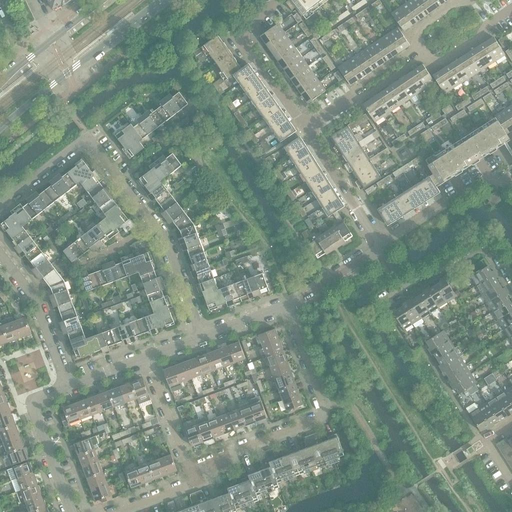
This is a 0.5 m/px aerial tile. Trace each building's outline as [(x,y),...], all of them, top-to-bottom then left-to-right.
[(48,0),(52,9),(53,8),(54,10),(61,6),(61,5),(61,4),(63,6),(70,0),(48,0)] [(310,9),(322,0),(288,0),(285,2),(293,12),(297,9),(306,20),(314,13),(310,9)] [(374,9),(381,4),(378,0),(371,5),(374,9)] [(428,13),(418,0),(411,0),(408,2),(420,19),(428,13)] [(437,7),(431,0),(418,0),(428,13),(437,7)] [(420,19),(408,2),(400,8),(412,25),(420,19)] [(354,12),(360,7),(358,3),(351,8),(354,12)] [(364,15),(370,11),(368,7),(361,11),(364,15)] [(412,25),(400,8),(391,14),(403,31),(412,25)] [(343,19),(350,14),(347,10),(341,15),(343,19)] [(358,20),(364,15),(361,11),(355,15),(358,20)] [(302,21),(297,13),(293,16),(298,23),(302,21)] [(337,23),(343,19),(341,15),(334,19),(337,23)] [(347,27),(354,22),(352,18),(345,23),(347,27)] [(307,28),(303,22),(299,25),(303,31),(307,28)] [(326,30),(333,26),(330,22),(323,26),(326,30)] [(340,32),(347,27),(345,23),(337,28),(340,32)] [(267,45),(284,33),(277,24),(261,36),(267,45)] [(311,34),(307,28),(303,31),(307,37),(311,34)] [(409,45),(403,36),(398,28),(388,34),(400,51),(409,45)] [(330,38),(336,34),(334,30),(328,34),(330,38)] [(273,53),(289,41),(284,33),(267,45),(273,53)] [(324,42),(330,38),(328,34),(321,38),(324,42)] [(400,51),(388,34),(380,40),(392,56),(400,51)] [(209,54),(223,44),(218,36),(217,35),(193,52),(196,56),(203,51),(206,56),(209,54)] [(319,45),(314,38),(310,41),(315,48),(319,45)] [(504,55),(493,38),(484,44),(495,61),(504,55)] [(507,45),(502,38),(498,40),(503,48),(507,45)] [(392,56),(380,40),(372,45),(384,62),(392,56)] [(278,61),(295,49),(289,41),(273,53),(278,61)] [(215,63),(230,52),(226,46),(225,46),(223,44),(209,54),(215,63)] [(495,61),(484,44),(476,49),(487,66),(495,61)] [(324,52),(319,45),(315,48),(320,55),(324,52)] [(384,62),(372,45),(363,51),(375,68),(384,62)] [(284,69),(301,58),(295,49),(278,61),(284,69)] [(487,66),(476,49),(468,54),(479,71),(487,66)] [(375,68),(363,51),(354,57),(366,74),(375,68)] [(221,71),(235,61),(234,58),(230,52),(215,63),(221,71)] [(479,71),(468,54),(459,60),(469,76),(470,77),(479,71)] [(331,62),(326,56),(322,58),(327,64),(331,62)] [(366,74),(354,57),(347,62),(358,79),(366,74)] [(291,78),(307,66),(301,58),(284,69),(291,78)] [(469,76),(459,60),(450,65),(457,76),(460,83),(470,77),(469,76)] [(219,85),(233,75),(233,74),(241,68),(236,61),(235,61),(221,71),(218,73),(222,78),(212,84),(220,95),(224,92),(219,85)] [(335,68),(331,62),(327,64),(331,71),(335,68)] [(358,79),(347,62),(338,68),(350,85),(358,79)] [(240,84),(255,73),(249,64),(241,69),(241,68),(233,74),(233,75),(240,84)] [(434,82),(429,74),(422,65),(413,71),(417,76),(424,88),(434,82)] [(460,83),(457,76),(450,65),(441,71),(445,76),(452,88),(460,83)] [(296,86),(313,74),(307,66),(291,78),(296,86)] [(343,79),(337,71),(333,74),(339,81),(343,79)] [(424,88),(417,76),(413,71),(405,76),(417,93),(424,88)] [(452,88),(445,76),(441,71),(433,76),(444,93),(452,88)] [(245,91),(261,81),(255,73),(240,84),(245,91)] [(302,94),(318,82),(313,74),(296,86),(302,94)] [(417,93),(405,76),(397,82),(408,99),(417,93)] [(505,81),(502,76),(496,80),(499,85),(505,81)] [(499,85),(496,80),(490,84),(492,89),(499,85)] [(251,99),(266,88),(261,81),(245,91),(251,99)] [(308,103),(325,91),(318,82),(302,94),(308,103)] [(408,99),(397,82),(388,88),(400,105),(408,99)] [(509,87),(506,83),(500,87),(503,91),(509,87)] [(481,95),(489,91),(486,87),(479,91),(481,95)] [(503,91),(500,87),(494,91),(496,95),(503,91)] [(257,108),(272,97),(266,88),(251,99),(257,108)] [(400,105),(388,88),(379,94),(391,111),(400,105)] [(474,100),(481,95),(479,91),(472,96),(474,100)] [(188,104),(179,92),(172,97),(171,95),(168,95),(164,98),(176,113),(188,104)] [(485,102),(493,97),(490,93),(482,98),(485,102)] [(391,111),(379,94),(371,99),(383,116),(391,111)] [(231,102),(227,95),(222,98),(227,104),(231,102)] [(263,117),(279,106),(272,97),(257,108),(263,117)] [(176,113),(164,98),(161,101),(160,103),(162,105),(155,110),(165,122),(176,113)] [(464,106),(471,102),(468,98),(462,102),(464,106)] [(383,116),(371,99),(363,105),(374,122),(383,116)] [(476,107),(483,103),(481,99),(474,103),(476,107)] [(235,108),(231,102),(227,104),(231,110),(235,108)] [(458,111),(464,106),(462,102),(455,106),(458,111)] [(470,112),(476,107),(474,103),(467,108),(470,112)] [(444,114),(452,109),(450,105),(442,110),(444,114)] [(268,125),(284,114),(279,106),(263,117),(268,125)] [(165,122),(155,110),(149,115),(148,113),(145,112),(141,115),(153,131),(165,122)] [(459,118),(466,114),(463,110),(457,114),(459,118)] [(242,118),(238,111),(234,114),(239,121),(242,118)] [(511,129),(511,123),(504,111),(494,117),(497,121),(505,134),(506,134),(511,129)] [(441,116),(438,112),(432,116),(435,120),(441,116)] [(274,133),(290,122),(284,114),(268,125),(274,133)] [(358,142),(351,130),(368,119),(365,114),(330,136),(331,137),(330,138),(334,144),(335,143),(341,154),(358,142)] [(453,122),(459,118),(457,114),(450,118),(453,122)] [(153,131),(141,115),(138,118),(137,121),(139,123),(133,127),(142,139),(153,131)] [(435,120),(432,116),(426,120),(428,124),(435,120)] [(247,125),(242,118),(239,121),(244,128),(247,125)] [(441,127),(447,123),(445,119),(438,123),(441,127)] [(439,182),(491,149),(508,138),(506,134),(505,134),(497,121),(437,159),(434,154),(425,160),(434,173),(432,174),(429,176),(432,175),(437,182),(437,183),(438,183),(439,182)] [(289,136),(296,131),(290,122),(274,133),(280,142),(287,138),(289,136)] [(417,131),(425,127),(422,123),(415,127),(417,131)] [(434,131),(441,127),(438,123),(431,127),(434,131)] [(139,142),(142,139),(133,127),(131,124),(115,136),(124,147),(123,148),(123,151),(129,159),(144,148),(139,142)] [(393,132),(388,124),(383,127),(388,135),(393,132)] [(410,136),(417,131),(415,127),(407,132),(410,136)] [(254,135),(250,129),(246,132),(250,138),(254,135)] [(432,136),(428,130),(420,134),(423,138),(425,141),(432,136)] [(369,159),(362,147),(379,136),(376,131),(358,142),(341,154),(342,154),(341,155),(345,161),(346,160),(352,171),(369,159)] [(259,141),(254,135),(250,138),(255,144),(259,141)] [(290,157),(306,146),(300,137),(292,142),(292,141),(290,143),(284,147),(290,157)] [(394,146),(400,142),(398,138),(391,142),(394,146)] [(266,152),(261,145),(257,147),(262,155),(266,152)] [(295,165),(311,154),(306,146),(290,157),(295,165)] [(381,178),(372,165),(390,153),(387,148),(369,159),(352,171),(353,171),(352,172),(355,178),(357,178),(364,188),(381,178)] [(182,165),(172,153),(166,158),(164,156),(162,156),(158,159),(170,174),(182,165)] [(300,173),(316,162),(311,154),(295,165),(300,173)] [(274,164),(270,158),(269,156),(265,159),(270,166),(274,164)] [(413,166),(420,161),(417,157),(411,161),(413,166)] [(160,181),(162,180),(170,174),(158,159),(150,165),(149,168),(151,169),(139,178),(151,193),(163,184),(160,181)] [(103,180),(96,171),(94,171),(92,172),(83,161),(67,173),(76,184),(80,182),(87,191),(99,182),(103,180)] [(306,182),(322,172),(316,162),(300,173),(306,182)] [(402,173),(410,168),(407,164),(400,168),(402,173)] [(280,174),(276,167),(272,170),(276,176),(280,174)] [(395,177),(402,173),(400,168),(392,173),(395,177)] [(312,191),(328,180),(322,172),(306,182),(312,191)] [(76,184),(67,173),(62,177),(60,175),(58,175),(54,178),(65,193),(76,184)] [(391,179),(389,175),(382,179),(385,183),(391,179)] [(437,183),(437,182),(432,175),(429,176),(421,182),(431,198),(440,193),(435,185),(437,183)] [(65,193),(54,178),(50,180),(50,183),(51,185),(45,190),(54,202),(65,193)] [(385,183),(382,179),(376,183),(379,187),(385,183)] [(317,199),(333,189),(328,180),(312,191),(317,199)] [(96,203),(111,191),(108,187),(106,187),(104,188),(99,182),(87,191),(96,203)] [(431,198),(421,182),(412,187),(422,204),(431,198)] [(172,196),(163,184),(151,193),(147,196),(150,200),(153,200),(155,199),(160,205),(172,196)] [(291,191),(286,184),(282,186),(287,194),(291,191)] [(367,195),(375,190),(373,186),(365,191),(367,195)] [(200,192),(196,187),(191,192),(195,196),(197,195),(200,192)] [(422,204),(412,187),(403,193),(413,209),(422,204)] [(322,207),(338,197),(333,189),(317,199),(322,207)] [(54,202),(45,190),(39,195),(37,193),(35,192),(31,195),(43,210),(54,202)] [(117,205),(112,198),(114,197),(114,194),(111,191),(96,203),(105,214),(117,205)] [(296,198),(291,191),(287,194),(292,201),(296,198)] [(413,209),(403,193),(394,198),(405,215),(413,209)] [(497,204),(499,196),(490,194),(489,202),(497,204)] [(43,210),(31,195),(27,198),(27,201),(29,203),(23,207),(22,208),(31,219),(43,210)] [(165,219),(180,207),(172,196),(160,205),(164,211),(162,213),(162,215),(165,219)] [(337,211),(344,206),(338,197),(322,207),(328,217),(333,214),(337,211)] [(405,215),(394,198),(386,203),(396,220),(405,215)] [(302,208),(298,202),(294,204),(298,211),(302,208)] [(396,220),(386,203),(377,209),(382,218),(387,226),(396,220)] [(22,226),(24,225),(31,219),(22,208),(23,207),(20,204),(12,210),(11,213),(13,215),(1,224),(13,239),(25,230),(22,226)] [(128,220),(117,205),(105,214),(107,217),(98,224),(107,236),(106,236),(109,240),(118,233),(118,231),(116,229),(128,220)] [(193,224),(180,207),(165,219),(168,223),(171,223),(172,221),(180,231),(193,224)] [(352,236),(337,211),(333,214),(341,226),(337,229),(337,228),(335,229),(344,242),(352,237),(352,236)] [(313,226),(308,218),(304,221),(309,228),(313,226)] [(217,232),(221,230),(230,226),(229,222),(219,225),(219,224),(215,226),(217,232)] [(106,236),(107,236),(98,224),(86,233),(98,248),(102,245),(102,243),(101,241),(106,236)] [(198,238),(193,224),(180,231),(182,237),(180,238),(179,241),(180,245),(198,238)] [(344,242),(335,229),(327,234),(335,248),(342,244),(341,243),(344,242)] [(18,253),(33,241),(25,230),(13,239),(17,245),(15,246),(15,249),(18,253)] [(326,253),(318,240),(317,241),(313,244),(305,231),(301,233),(317,258),(318,258),(326,253)] [(98,248),(86,233),(75,242),(84,254),(90,249),(92,251),(94,251),(98,248)] [(335,248),(327,234),(318,240),(326,253),(328,251),(329,252),(335,248)] [(203,252),(198,238),(180,245),(182,249),(184,250),(187,250),(190,257),(203,252)] [(42,252),(33,241),(18,253),(21,256),(23,257),(25,255),(30,261),(42,252)] [(78,258),(84,254),(75,242),(63,251),(75,266),(79,263),(79,260),(78,258)] [(36,275),(51,264),(42,252),(30,261),(35,268),(33,269),(33,272),(36,275)] [(154,270),(147,252),(134,258),(133,255),(130,254),(120,258),(122,262),(128,276),(139,272),(140,276),(154,270)] [(208,265),(203,252),(190,257),(192,264),(190,265),(189,268),(191,272),(208,265)] [(122,262),(115,265),(114,262),(112,261),(107,263),(114,281),(128,276),(122,262)] [(114,281),(107,263),(103,265),(102,267),(103,269),(95,272),(100,286),(114,281)] [(64,281),(51,264),(36,275),(38,279),(41,279),(43,278),(51,288),(64,281)] [(213,279),(208,265),(191,272),(192,276),(194,277),(197,277),(199,283),(213,279)] [(476,286),(495,274),(493,270),(491,272),(487,266),(470,277),(476,286)] [(163,282),(161,278),(159,277),(157,278),(154,270),(140,276),(145,289),(163,282)] [(100,286),(95,272),(88,275),(87,272),(85,271),(80,273),(87,291),(100,286)] [(267,287),(262,273),(248,279),(255,296),(259,295),(260,293),(260,290),(267,287)] [(481,295),(498,283),(495,278),(497,277),(495,274),(476,286),(481,295)] [(240,297),(235,284),(222,288),(218,277),(213,279),(216,286),(218,290),(221,289),(226,303),(227,307),(232,305),(233,302),(233,300),(240,297)] [(456,296),(447,282),(444,277),(440,279),(441,281),(436,285),(447,302),(456,296)] [(216,286),(213,279),(199,283),(195,285),(199,295),(201,296),(204,295),(209,309),(226,303),(221,289),(218,290),(216,286)] [(255,296),(248,279),(235,284),(240,297),(247,295),(248,297),(250,298),(255,296)] [(69,295),(64,281),(51,288),(53,294),(50,295),(49,297),(51,302),(69,295)] [(164,297),(161,290),(164,289),(165,287),(163,282),(145,289),(150,303),(164,297)] [(486,303),(506,291),(504,288),(502,289),(498,283),(481,295),(486,303)] [(447,302),(436,285),(430,288),(429,286),(426,288),(438,308),(447,302)] [(438,308),(426,288),(423,290),(424,292),(419,296),(429,313),(438,308)] [(492,312),(509,301),(506,295),(508,294),(506,291),(486,303),(492,312)] [(74,309),(69,295),(51,302),(53,306),(55,307),(57,306),(60,314),(74,309)] [(121,301),(119,295),(112,298),(113,301),(107,303),(108,306),(121,301)] [(174,322),(168,308),(171,308),(172,305),(168,295),(164,297),(150,303),(154,313),(150,315),(155,329),(156,329),(174,322)] [(429,313),(419,296),(413,299),(412,297),(409,299),(421,319),(429,313)] [(421,319),(409,299),(406,301),(407,303),(401,307),(412,324),(421,319)] [(497,320),(511,311),(511,304),(509,301),(492,312),(497,320)] [(412,324),(401,307),(396,310),(395,308),(391,310),(403,330),(412,324)] [(79,322),(74,309),(60,314),(63,321),(61,322),(59,324),(61,329),(79,322)] [(503,329),(511,323),(511,311),(497,320),(503,329)] [(155,329),(150,315),(137,320),(143,334),(150,331),(150,333),(153,334),(158,333),(156,329),(155,329)] [(31,333),(25,317),(13,322),(19,337),(24,336),(25,337),(30,335),(30,333),(31,333)] [(143,334),(137,320),(123,325),(130,343),(135,341),(136,339),(135,337),(143,334)] [(19,337),(13,322),(2,326),(8,342),(9,341),(9,343),(15,341),(14,339),(19,337)] [(84,336),(79,322),(61,329),(63,333),(65,334),(67,333),(70,341),(84,336)] [(509,338),(511,335),(511,323),(503,329),(509,338)] [(130,343),(123,325),(110,330),(115,344),(123,341),(124,343),(126,344),(130,343)] [(279,340),(275,329),(258,335),(262,346),(279,340)] [(115,344),(110,330),(96,335),(103,353),(108,351),(109,349),(108,347),(115,344)] [(429,352),(448,340),(443,331),(426,341),(429,347),(427,348),(429,352)] [(103,353),(96,335),(85,339),(84,336),(70,341),(77,358),(91,353),(91,355),(94,356),(103,353)] [(283,350),(279,340),(262,346),(266,357),(283,350)] [(437,359),(454,348),(448,340),(429,352),(432,355),(433,354),(437,359)] [(245,358),(239,342),(228,346),(234,362),(245,358)] [(234,362),(228,346),(217,350),(223,366),(234,362)] [(440,369),(463,354),(458,346),(454,348),(437,359),(440,364),(438,366),(440,369)] [(223,366),(217,350),(206,354),(212,370),(223,366)] [(287,361),(283,350),(266,357),(270,367),(287,361)] [(212,370),(206,354),(196,358),(202,374),(212,370)] [(448,376),(465,366),(459,357),(463,354),(440,369),(442,372),(444,371),(448,376)] [(202,374),(196,358),(185,362),(191,378),(202,374)] [(291,372),(287,361),(270,367),(274,378),(291,372)] [(191,378),(185,362),(174,366),(180,382),(191,378)] [(254,369),(252,363),(247,364),(250,371),(249,371),(251,374),(256,372),(255,369),(254,369)] [(180,382),(174,366),(163,370),(169,387),(180,382)] [(451,386),(470,374),(465,366),(448,376),(451,382),(449,383),(451,386)] [(295,382),(291,372),(274,378),(278,389),(295,382)] [(459,394),(474,384),(476,383),(470,374),(451,386),(453,389),(455,388),(459,394)] [(148,394),(142,378),(137,380),(137,379),(131,381),(132,382),(131,383),(137,398),(148,394)] [(137,398),(131,383),(130,383),(130,381),(124,384),(125,385),(120,387),(125,403),(137,398)] [(299,393),(295,382),(278,389),(282,399),(299,393)] [(125,403),(120,387),(115,389),(114,387),(109,389),(109,391),(108,391),(114,407),(125,403)] [(114,407),(108,391),(107,390),(102,392),(102,393),(97,395),(103,411),(114,407)] [(511,410),(511,404),(504,392),(495,397),(507,416),(511,414),(509,412),(511,410)] [(303,404),(299,393),(282,399),(286,411),(303,404)] [(103,411),(97,395),(92,397),(92,396),(86,398),(86,399),(91,415),(103,411)] [(507,416),(495,397),(487,403),(498,420),(503,416),(504,418),(507,416)] [(91,415),(86,399),(85,400),(85,398),(79,400),(80,402),(75,404),(80,419),(91,415)] [(267,418),(261,401),(250,406),(256,422),(267,418)] [(0,417),(10,414),(9,409),(10,408),(8,402),(6,403),(6,402),(0,404),(0,417)] [(490,427),(478,408),(475,403),(466,409),(480,431),(486,427),(487,429),(490,427)] [(498,420),(487,403),(478,408),(490,427),(493,425),(492,423),(498,420)] [(80,419),(75,404),(70,405),(69,404),(63,406),(64,408),(63,408),(65,413),(60,415),(64,426),(69,425),(69,424),(80,419)] [(256,422),(250,406),(239,410),(245,426),(256,422)] [(245,426),(239,410),(228,414),(234,430),(245,426)] [(16,424),(14,418),(12,418),(10,414),(0,417),(0,430),(15,425),(14,424),(16,424)] [(234,430),(228,414),(218,418),(224,434),(234,430)] [(224,434),(218,418),(207,421),(213,438),(224,434)] [(202,442),(196,425),(194,420),(183,424),(191,446),(202,442)] [(213,438),(207,421),(196,425),(202,442),(213,438)] [(19,436),(17,431),(18,431),(16,425),(15,425),(0,430),(0,433),(3,442),(19,436)] [(333,462),(325,441),(322,442),(320,441),(318,435),(316,434),(316,433),(310,435),(322,466),(333,462)] [(345,458),(336,434),(329,436),(329,437),(328,440),(325,441),(333,462),(345,458)] [(322,466),(310,435),(305,437),(305,438),(304,440),(307,446),(306,448),(303,449),(310,470),(322,466)] [(24,446),(22,440),(21,441),(19,436),(3,442),(7,453),(23,447),(24,446)] [(98,447),(97,444),(98,443),(95,436),(90,438),(74,444),(76,449),(75,449),(77,455),(78,455),(94,450),(94,449),(98,447)] [(499,450),(510,444),(506,438),(496,445),(499,450)] [(470,452),(479,446),(476,440),(466,446),(470,452)] [(503,456),(511,449),(511,447),(510,444),(499,450),(503,456)] [(27,459),(25,454),(27,453),(25,447),(23,448),(23,447),(7,453),(9,457),(3,459),(6,467),(12,465),(27,459)] [(310,470),(303,449),(300,450),(297,449),(297,448),(290,450),(299,474),(310,470)] [(506,461),(511,457),(511,449),(503,456),(506,461)] [(98,461),(94,450),(78,455),(79,456),(77,456),(79,462),(81,462),(83,467),(98,461)] [(299,474),(290,450),(284,453),(284,454),(283,456),(280,457),(288,479),(299,474)] [(177,470),(173,460),(171,455),(159,459),(165,475),(170,473),(170,474),(176,472),(176,471),(177,470)] [(288,479),(280,457),(277,459),(275,457),(275,456),(267,459),(269,464),(276,483),(277,483),(288,479)] [(165,475),(159,459),(148,463),(154,479),(155,480),(161,478),(160,477),(165,475)] [(102,472),(98,461),(83,467),(84,471),(83,472),(85,478),(87,477),(87,478),(102,472)] [(33,473),(31,468),(32,468),(30,462),(29,463),(28,462),(13,468),(17,479),(33,473)] [(154,479),(148,463),(137,467),(143,483),(148,481),(148,483),(154,481),(153,479),(154,479)] [(276,483),(269,464),(263,466),(263,467),(262,469),(259,471),(267,491),(278,487),(277,483),(276,483)] [(267,491),(259,471),(257,472),(254,471),(253,467),(252,466),(251,465),(245,467),(248,477),(256,496),(267,491)] [(143,483),(137,467),(125,472),(131,487),(132,487),(132,488),(138,486),(138,485),(143,483)] [(107,483),(102,472),(87,478),(86,479),(88,485),(89,484),(91,489),(107,483)] [(38,483),(36,478),(34,478),(33,473),(17,479),(21,491),(37,484),(38,483)] [(256,496),(248,477),(242,479),(242,480),(241,483),(239,484),(246,504),(257,500),(256,496)] [(246,504),(239,484),(236,485),(234,484),(233,482),(226,485),(228,490),(235,509),(246,504)] [(111,495),(107,483),(91,489),(93,494),(92,494),(94,500),(95,500),(95,501),(111,495)] [(41,496),(39,491),(40,490),(38,485),(37,485),(37,484),(21,491),(25,502),(41,496)] [(223,511),(218,497),(216,497),(211,499),(210,499),(210,500),(208,501),(205,499),(203,492),(201,492),(201,490),(195,493),(198,501),(202,511),(223,511)] [(236,511),(235,509),(228,490),(222,492),(222,493),(221,496),(218,497),(218,496),(217,497),(218,497),(223,511),(236,511)] [(46,506),(44,500),(43,501),(41,496),(25,502),(29,511),(32,511),(45,507),(45,506),(46,506)] [(177,511),(176,509),(173,501),(167,503),(168,504),(167,506),(169,511),(177,511)] [(202,511),(198,501),(192,503),(192,504),(191,507),(188,508),(189,511),(202,511)]
